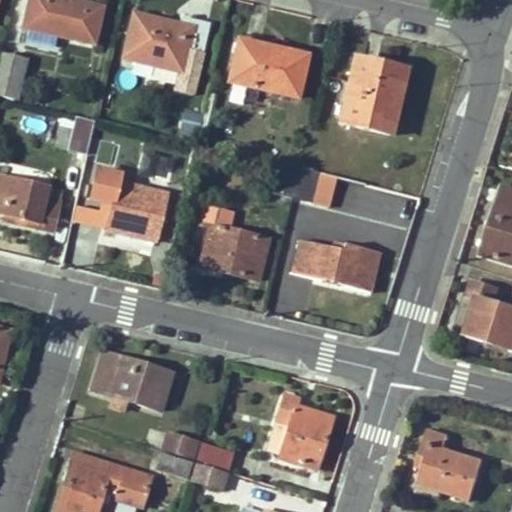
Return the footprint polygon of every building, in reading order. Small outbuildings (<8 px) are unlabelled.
[(29,0),(22,29),(94,46),(103,8),(69,0),(29,0)] [(179,25),(134,15),(124,58),(181,71),(187,50),(202,53),(209,24),(181,17),(179,25)] [(306,57),(239,41),(229,82),(296,98),(306,57)] [(390,136),(399,96),(392,94),(398,69),(355,58),(339,124),(390,136)] [(23,65),(3,59),(0,72),(0,94),(15,99),(23,65)] [(398,69),(392,94),(399,96),(405,70),(398,69)] [(179,112),(178,133),(197,134),(199,113),(179,112)] [(41,132),(44,120),(22,114),(19,126),(41,132)] [(86,155),(94,122),(76,118),(74,123),(62,121),(55,148),(86,155)] [(167,175),(171,159),(149,154),(145,170),(167,175)] [(272,194),(291,198),(298,168),(280,163),(272,194)] [(310,202),(317,173),(298,168),(291,198),(310,202)] [(123,176),(96,169),(89,200),(105,204),(112,205),(109,213),(105,231),(154,243),(165,196),(121,185),(123,176)] [(0,213),(6,215),(19,218),(18,224),(52,232),(61,192),(0,177),(0,213)] [(331,185),(318,182),(313,206),(326,209),(331,185)] [(511,191),(501,188),(479,253),(511,264),(511,191)] [(112,205),(105,204),(103,212),(109,213),(112,205)] [(208,227),(202,252),(208,253),(205,268),(255,280),(265,239),(226,230),(230,213),(201,207),(197,225),(208,227)] [(18,224),(19,218),(6,215),(4,221),(18,224)] [(331,249),(299,242),(292,274),(369,293),(379,253),(342,245),(341,252),(331,249)] [(341,252),(342,245),(333,242),(331,249),(341,252)] [(205,268),(208,253),(202,252),(198,267),(205,268)] [(465,296),(475,299),(463,335),(511,351),(511,350),(511,310),(491,304),(496,291),(470,282),(465,296)] [(169,374),(104,353),(93,390),(111,396),(125,401),(158,411),(169,374)] [(125,401),(111,396),(108,405),(122,409),(125,401)] [(297,401),(284,397),(267,452),(280,456),(279,459),(316,470),(331,422),(294,410),(297,401)] [(448,435),(427,429),(418,458),(424,459),(421,469),(417,484),(469,500),(481,459),(444,448),(448,435)] [(196,442),(166,433),(161,448),(191,458),(196,442)] [(232,454),(202,444),(197,460),(227,469),(232,454)] [(189,464),(160,455),(155,471),(185,480),(189,464)] [(415,468),(421,469),(424,459),(418,458),(415,468)] [(106,476),(69,464),(54,511),(95,511),(102,492),(114,495),(113,499),(138,506),(147,478),(110,466),(106,476)] [(225,475),(196,466),(190,482),(221,491),(225,475)]
